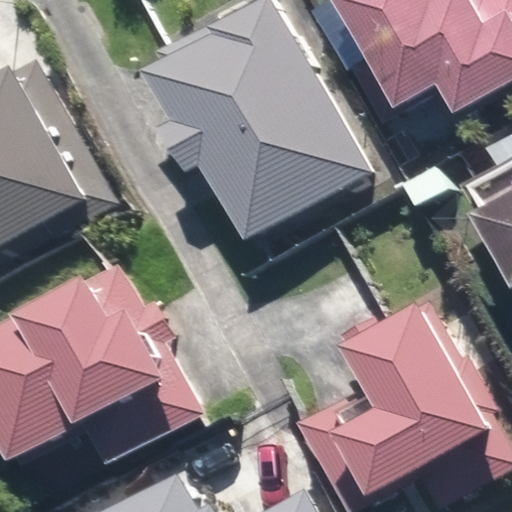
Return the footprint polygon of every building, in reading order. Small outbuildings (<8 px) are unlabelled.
[(511,105),(511,0),(342,0),(317,14),(384,135),(446,100),(464,132),(511,105)] [(376,182),(274,9),(233,33),(227,23),(145,72),(183,137),(167,146),(193,190),(209,181),(253,255),(376,182)] [(45,66),(0,90),(0,279),(125,211),(45,66)] [(511,171),(465,198),(511,282),(511,171)] [(129,272),(0,342),(0,444),(21,482),(93,442),(112,478),(212,423),(129,272)] [(304,433),(350,511),(382,511),(425,488),(438,511),(459,511),(511,481),(511,431),(439,306),(386,337),(380,326),(340,349),(368,397),(304,433)] [(201,511),(186,484),(134,511),(321,511),(312,495),(281,511),(215,511),(201,511)]
